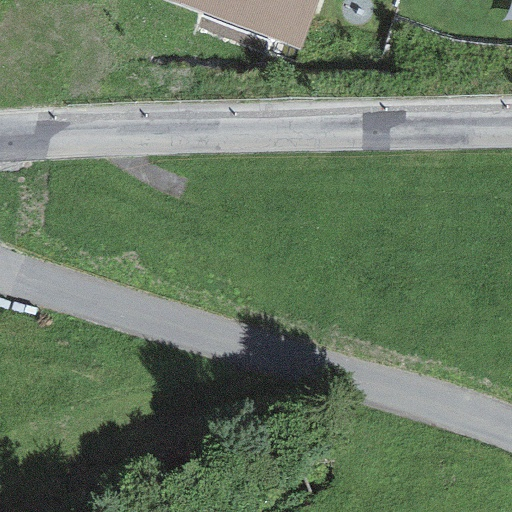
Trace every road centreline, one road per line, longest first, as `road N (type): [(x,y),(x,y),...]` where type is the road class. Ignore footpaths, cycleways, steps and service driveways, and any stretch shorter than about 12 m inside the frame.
road 1 (residential): [(0,271),(511,428)]
road 2 (residential): [(511,124),(0,140)]
